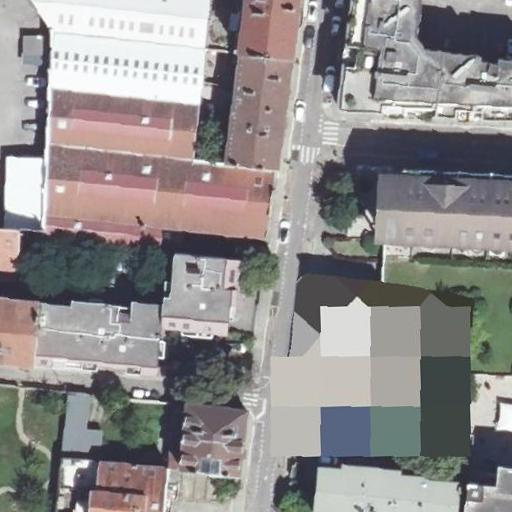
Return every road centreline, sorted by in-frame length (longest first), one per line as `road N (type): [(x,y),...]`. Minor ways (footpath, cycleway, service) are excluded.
road 1 (residential): [(0,373),(277,401)]
road 2 (unclassified): [(277,401),(308,132)]
road 3 (residential): [(308,132),(511,144)]
road 4 (unclassified): [(308,132),(324,0)]
